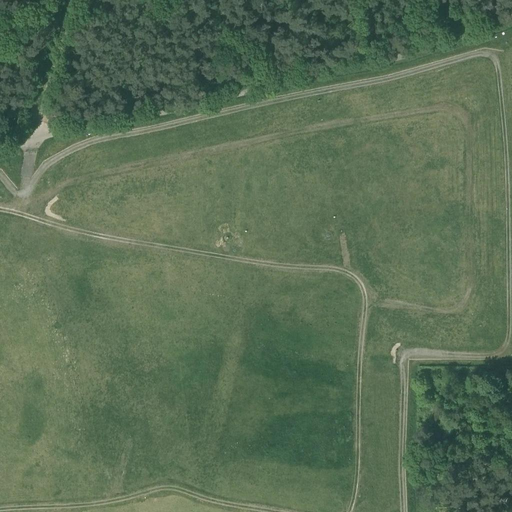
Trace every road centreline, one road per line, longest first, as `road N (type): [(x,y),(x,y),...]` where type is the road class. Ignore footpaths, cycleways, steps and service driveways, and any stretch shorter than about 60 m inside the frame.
road 1 (unclassified): [(511,16),(490,28),(0,148)]
road 2 (track): [(72,0),(27,188)]
